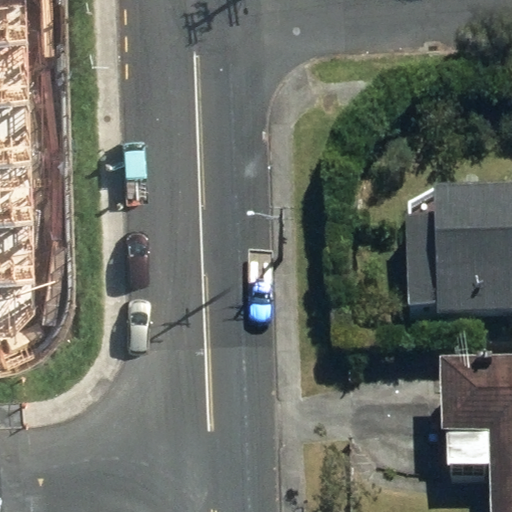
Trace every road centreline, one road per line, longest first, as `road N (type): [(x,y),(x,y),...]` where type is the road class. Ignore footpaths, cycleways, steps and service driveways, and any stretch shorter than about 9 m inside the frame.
road 1 (unclassified): [(196,6),(212,473)]
road 2 (residential): [(0,480),(212,473)]
road 3 (residential): [(196,6),(356,0)]
